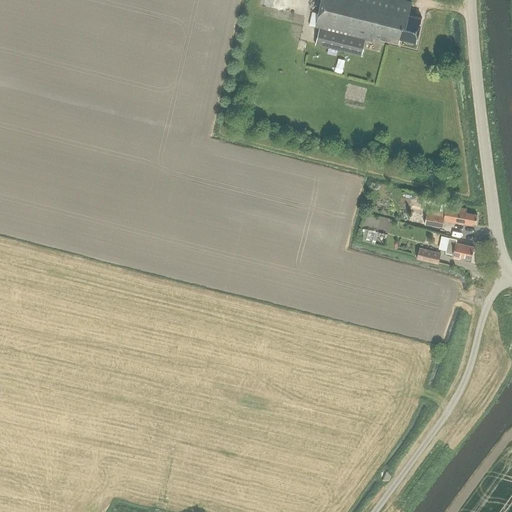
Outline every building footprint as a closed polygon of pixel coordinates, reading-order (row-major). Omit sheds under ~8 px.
[(321,0),(315,28),(319,29),(315,45),(319,46),(318,50),(328,52),(329,49),(361,57),(366,40),(373,42),(374,38),(398,44),(400,38),(416,42),(421,18),(409,15),(411,3),(397,0),(321,0)] [(426,213),(424,225),(442,228),(443,221),(471,226),(471,223),(475,224),(477,215),(466,213),(466,209),(446,205),(444,213),(434,211),(433,214),(426,213)] [(412,224),(420,226),(423,214),(416,212),(412,224)] [(471,259),(474,247),(456,243),(457,240),(449,238),(445,253),(454,255),(453,257),(460,259),(460,257),(471,259)] [(441,253),(419,247),(416,258),(438,264),(441,253)]
